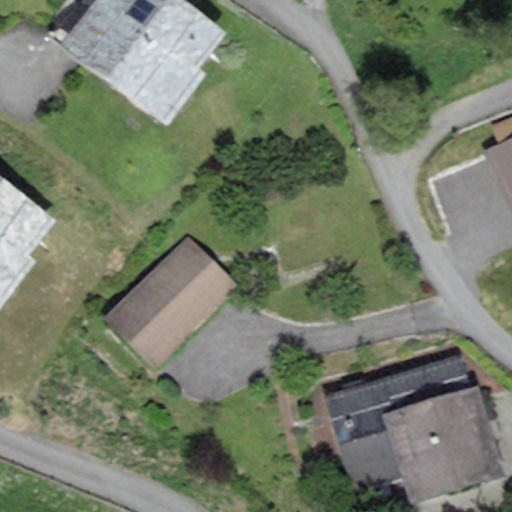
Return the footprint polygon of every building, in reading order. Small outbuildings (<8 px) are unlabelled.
[(223,32),(181,0),(107,0),(78,39),(166,107),(223,32)] [(511,122),(505,126),(511,142),(494,149),(511,193),(511,122)] [(45,214),(0,180),(0,298),(30,259),(18,250),(45,214)] [(230,287),(194,245),(117,312),(153,354),(230,287)] [(496,467),(460,353),(333,393),(360,479),(401,466),(410,494),(496,467)]
